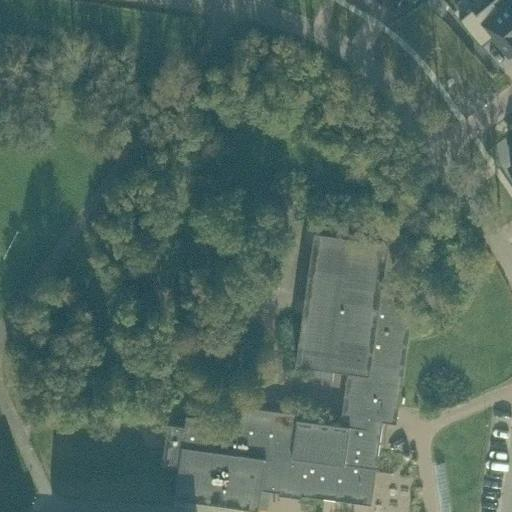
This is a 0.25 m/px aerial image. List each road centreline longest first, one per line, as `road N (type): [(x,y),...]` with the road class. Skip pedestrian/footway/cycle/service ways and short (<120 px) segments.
road 1 (residential): [(434,147),(398,98),(328,40),(241,10),(166,0)]
road 2 (residential): [(511,254),(434,147)]
